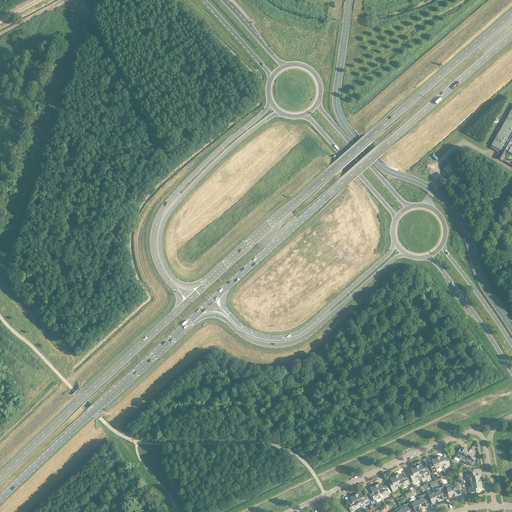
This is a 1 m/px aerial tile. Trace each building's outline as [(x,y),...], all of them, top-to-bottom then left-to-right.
[(511,109),(507,119),(506,120),(505,120),(505,121),(504,122),(503,123),(502,124),(502,126),(501,127),(500,129),(500,130),(500,131),(491,146),(504,153),(506,151),(511,154),(511,109)] [(447,167),(442,170),(448,177),(453,174),(447,167)] [(464,448),(462,451),(459,450),(455,457),(460,460),(461,458),(464,460),(469,451),(464,448)] [(474,454),(469,451),(464,460),(467,461),(466,464),(471,466),(475,459),(472,458),(474,454)] [(442,456),(437,459),(441,468),(444,467),(445,469),(450,467),(447,459),(444,460),(442,456)] [(441,468),(437,459),(431,461),(433,465),(430,466),(433,474),(438,472),(437,469),(441,468)] [(421,465),(416,467),(420,477),(423,475),(424,477),(429,475),(426,468),(423,469),(421,465)] [(420,477),(416,467),(410,470),(412,474),(409,475),(413,483),(417,480),(417,478),(420,477)] [(401,474),(395,477),(400,486),(403,484),(404,487),(409,484),(405,477),(402,478),(401,474)] [(475,474),(473,474),(466,475),(467,480),(470,480),(470,484),(480,482),(479,476),(475,477),(475,474)] [(400,486),(395,477),(390,479),(392,483),(389,485),(392,492),(397,490),(396,487),(400,486)] [(455,486),(452,487),(454,497),(460,495),(459,489),(462,488),(460,482),(455,483),(455,486)] [(481,488),(480,482),(470,484),(471,487),(469,488),(469,493),(478,492),(477,489),(481,488)] [(381,484),(375,486),(379,495),(382,494),(384,496),(389,494),(385,486),(382,488),(381,484)] [(379,495),(375,486),(370,489),(371,493),(369,494),(372,502),(377,499),(376,497),(379,495)] [(442,487),(444,493),(447,492),(449,498),(454,497),(452,487),(448,488),(447,486),(444,487),(442,487)] [(444,493),(442,487),(436,489),(437,492),(434,493),(437,502),(443,500),(441,494),(444,493)] [(429,492),(424,495),(426,500),(429,499),(432,505),(437,502),(434,493),(430,495),(429,492)] [(360,493),(355,496),(359,505),(362,504),(364,506),(369,503),(365,496),(362,497),(360,493)] [(426,500),(424,495),(419,497),(419,500),(416,501),(421,510),(426,507),(424,502),(426,500)] [(355,496),(350,499),(351,502),(348,504),(349,505),(348,506),(350,511),(357,509),(356,506),(359,505),(355,496)] [(412,501),(407,504),(410,509),(413,508),(415,511),(418,511),(421,510),(416,501),(413,503),(412,501)]
